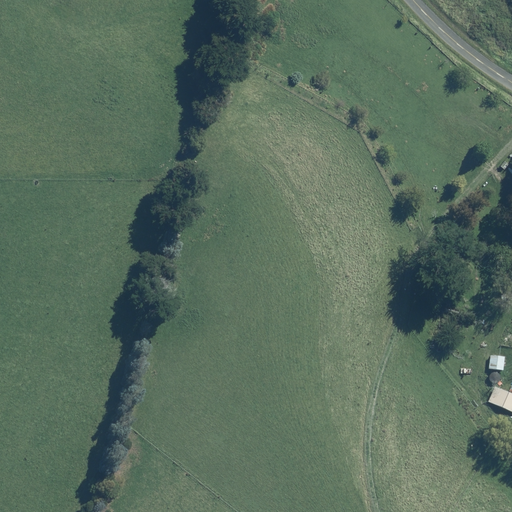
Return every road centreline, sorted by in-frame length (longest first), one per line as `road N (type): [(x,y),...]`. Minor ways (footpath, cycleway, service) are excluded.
road 1 (track): [(511,144),(412,259),(374,401),(376,511)]
road 2 (unclassified): [(413,0),(511,83)]
